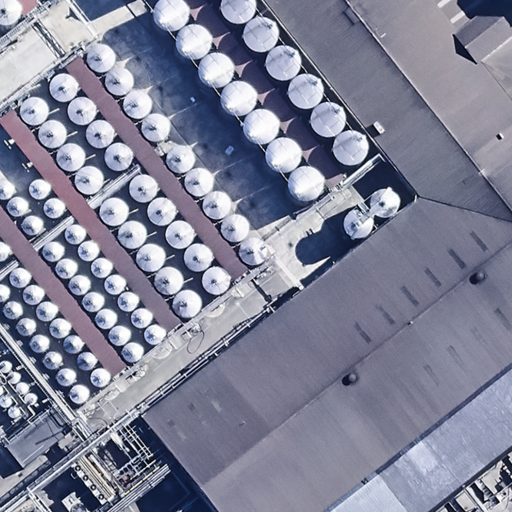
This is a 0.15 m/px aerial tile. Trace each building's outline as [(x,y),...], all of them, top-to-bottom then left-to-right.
[(107,0),(141,43),(194,0),(107,0)] [(511,0),(252,0),(408,197),(138,416),(215,511),(431,511),(511,449),(511,50),(511,48),(511,47),(511,0)] [(247,0),(222,0),(164,44),(200,91),(275,36),(247,0)] [(0,48),(0,114),(74,58),(42,16),(0,48)] [(284,46),(196,115),(237,167),(325,98),(284,46)] [(0,210),(151,91),(116,47),(0,138),(0,210)] [(0,304),(195,152),(158,105),(0,228),(0,304)] [(331,106),(244,178),(262,200),(350,129),(331,106)] [(360,139),(268,206),(287,234),(380,167),(360,139)] [(0,397),(238,205),(203,162),(0,325),(0,397)] [(80,431),(282,269),(246,223),(43,385),(80,431)]
